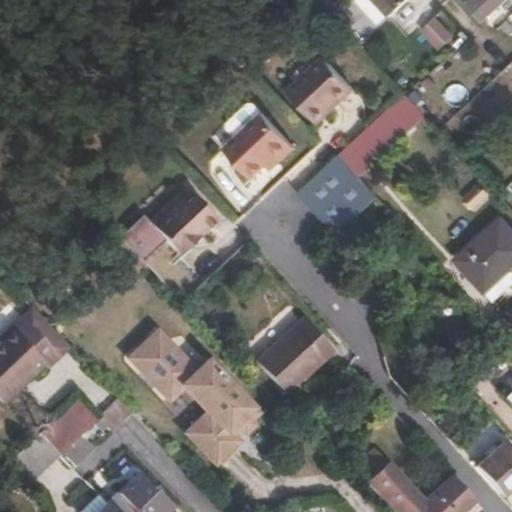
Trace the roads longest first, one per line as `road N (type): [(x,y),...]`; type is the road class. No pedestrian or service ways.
road 1 (unclassified): [(267,226),(353,322),(362,358),(494,511)]
road 2 (unclassified): [(210,511),(131,428),(87,470)]
